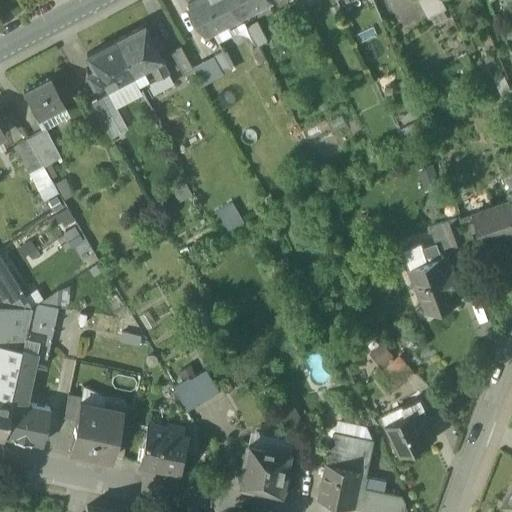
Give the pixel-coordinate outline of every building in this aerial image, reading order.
[(241,15),(232,0),(188,0),(205,33),(211,30),(228,21),(241,15)] [(232,0),(241,15),(269,0),(232,0)] [(445,10),(440,0),(417,0),(427,19),(445,10)] [(228,21),(211,30),(218,42),(247,27),(243,20),(230,27),(228,21)] [(247,27),(257,47),(267,42),(257,22),(247,27)] [(114,40),(132,73),(160,59),(142,25),(114,40)] [(98,91),(105,88),(132,73),(114,40),(86,54),(91,65),(84,69),(99,97),(100,96),(98,91)] [(169,53),(182,76),(194,70),(181,47),(169,53)] [(214,56),(224,75),(233,70),(223,52),(214,56)] [(224,75),(214,56),(202,62),(212,81),(224,75)] [(166,70),(160,59),(132,73),(138,85),(166,70)] [(138,85),(132,73),(105,88),(114,104),(140,90),(138,85)] [(23,91),(37,118),(63,104),(49,77),(23,91)] [(116,125),(105,131),(109,138),(126,129),(114,104),(105,88),(98,91),(100,96),(111,116),(116,125)] [(88,102),(100,121),(111,116),(100,96),(99,97),(88,102)] [(69,116),(63,104),(37,118),(38,119),(43,127),(43,130),(45,129),(69,116)] [(111,116),(100,121),(105,131),(116,125),(111,116)] [(474,163),(490,209),(511,201),(508,192),(511,190),(511,128),(488,137),(496,156),(474,163)] [(43,130),(27,138),(26,138),(13,146),(29,174),(43,166),(59,156),(45,129),(43,130)] [(60,194),(43,166),(29,174),(44,203),(60,194)] [(472,215),(482,245),(511,235),(511,201),(490,209),(472,215)] [(471,249),(482,245),(472,215),(459,219),(469,248),(469,249),(470,249),(471,249)] [(443,222),(451,244),(463,240),(456,218),(443,222)] [(0,279),(11,273),(0,255),(0,279)] [(410,268),(426,313),(459,301),(456,290),(460,289),(452,266),(448,268),(443,256),(417,266),(410,268)] [(0,314),(27,321),(31,307),(31,306),(11,273),(0,279),(0,314)] [(31,307),(27,321),(23,339),(47,344),(56,308),(37,303),(31,307)] [(0,395),(10,398),(23,339),(27,321),(0,314),(0,395)] [(23,339),(10,398),(2,435),(40,443),(49,406),(20,400),(22,392),(24,392),(31,362),(43,365),(47,344),(23,339)] [(188,383),(199,402),(211,395),(200,376),(188,383)] [(176,391),(187,409),(199,402),(188,383),(176,391)] [(63,417),(74,419),(78,400),(79,394),(68,392),(63,417)] [(0,434),(2,435),(10,398),(0,395),(0,434)] [(68,449),(111,458),(123,399),(106,396),(104,405),(78,400),(74,419),(68,449)] [(385,423),(401,455),(433,440),(427,426),(433,422),(421,397),(402,406),(405,413),(385,423)] [(137,463),(181,472),(189,436),(182,435),(184,426),(166,423),(165,427),(146,423),(137,463)] [(320,499),(383,511),(387,491),(383,490),(365,487),(367,475),(366,475),(373,437),(333,430),(330,446),(320,499)] [(274,492),(282,494),(287,490),(288,485),(285,481),(292,449),(249,441),(244,467),(246,467),(242,483),(253,485),(253,484),(274,488),(274,492)] [(365,487),(383,490),(385,479),(367,475),(365,487)] [(511,485),(501,501),(511,508),(511,485)] [(383,511),(388,511),(402,511),(404,501),(401,494),(387,491),(383,511)]
